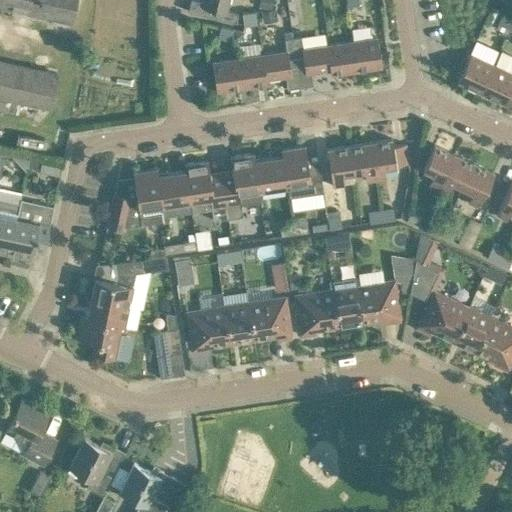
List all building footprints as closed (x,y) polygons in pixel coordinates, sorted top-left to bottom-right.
[(0,0),(0,3),(34,11),(36,0),(0,0)] [(73,0),(36,0),(34,11),(69,19),(73,0)] [(226,10),(228,0),(203,0),(201,0),(190,0),(188,11),(216,17),(216,18),(236,22),(238,13),(226,10)] [(271,8),(273,0),(259,0),(258,5),(271,8)] [(263,22),(278,20),(276,8),(261,11),(263,22)] [(243,24),(256,23),(254,11),(242,13),(243,24)] [(498,22),(509,28),(511,21),(511,15),(503,11),(498,22)] [(233,29),(233,28),(221,25),(218,37),(230,40),(233,29)] [(244,32),(242,31),(233,29),(230,40),(236,41),(242,37),(244,32)] [(286,50),(267,53),(271,78),(285,75),(287,88),(300,86),(293,37),(292,30),(284,32),(284,38),(286,50)] [(322,45),(303,48),(301,36),(300,36),(293,37),(300,86),(313,84),(311,71),(325,69),(322,45)] [(349,40),(353,70),(382,66),(377,36),(349,40)] [(470,52),(457,79),(480,90),(493,63),(499,50),(476,39),(471,49),(470,52)] [(322,45),(325,69),(330,69),(331,74),(353,70),(349,40),(322,45)] [(267,53),(240,57),(244,87),(267,83),(266,78),(271,78),(267,53)] [(216,91),(244,87),(240,57),(212,61),(216,91)] [(57,73),(38,69),(0,60),(0,95),(31,102),(50,106),(57,73)] [(480,90),(503,101),(511,80),(511,71),(493,63),(480,90)] [(511,80),(503,101),(511,105),(511,80)] [(370,142),(376,179),(386,177),(384,166),(389,166),(408,163),(405,143),(393,145),(392,138),(370,142)] [(370,142),(349,145),(353,171),(364,169),(366,180),(376,179),(370,142)] [(438,187),(454,153),(434,144),(423,168),(434,173),(429,183),(438,187)] [(341,173),(353,171),(349,145),(327,148),(332,185),(343,184),(341,173)] [(308,165),(307,160),(305,146),(281,149),(282,155),(281,155),(285,185),(287,185),(289,196),(300,195),(323,191),(321,178),(310,180),(308,165)] [(234,181),(223,183),(228,217),(243,215),(241,204),(261,201),(259,189),(261,189),(256,159),(255,159),(254,153),(230,157),(233,177),(234,181)] [(452,181),(463,186),(474,162),(454,153),(438,187),(448,191),(452,181)] [(261,189),(285,185),(281,155),(256,159),(261,189)] [(59,175),(61,165),(61,164),(42,160),(39,171),(59,175)] [(223,183),(211,184),(208,160),(184,164),(185,170),(184,170),(188,200),(191,199),(192,211),(211,208),(213,220),(228,217),(223,183)] [(474,162),(463,186),(473,191),(468,201),(478,205),(486,190),(494,172),(474,162)] [(159,174),(158,174),(157,168),(133,172),(137,196),(131,197),(131,196),(115,193),(111,213),(110,212),(107,226),(123,229),(123,226),(163,221),(161,204),(164,204),(159,174)] [(164,204),(188,200),(184,170),(159,174),(164,204)] [(511,208),(511,209),(511,180),(496,214),(506,219),(511,208)] [(43,203),(42,203),(20,198),(19,204),(8,253),(32,258),(33,250),(43,252),(46,240),(53,205),(43,203)] [(0,200),(0,251),(8,253),(19,204),(0,200)] [(380,209),(382,220),(394,218),(393,208),(380,209)] [(370,222),(382,220),(380,209),(368,211),(370,222)] [(411,209),(407,218),(418,224),(423,214),(411,209)] [(306,214),(292,216),(293,225),(295,233),(308,231),(307,222),(306,214)] [(327,218),(329,228),(342,226),(340,216),(327,218)] [(469,216),(457,241),(469,247),(481,221),(469,216)] [(429,229),(440,234),(445,224),(433,219),(429,229)] [(456,230),(445,224),(440,234),(452,239),(456,230)] [(280,227),(281,235),(295,233),(293,225),(280,227)] [(348,231),(337,233),(339,245),(350,243),(348,231)] [(499,261),(510,267),(511,267),(511,246),(511,247),(511,249),(509,248),(511,242),(511,231),(505,246),(499,261)] [(189,241),(182,242),(184,250),(197,248),(196,239),(195,240),(194,232),(188,234),(189,241)] [(439,270),(428,265),(438,240),(421,232),(416,259),(410,290),(410,292),(425,299),(439,270)] [(227,234),(217,236),(218,243),(228,242),(227,234)] [(487,256),(499,261),(505,246),(494,241),(492,246),(487,256)] [(164,247),(150,249),(151,258),(165,256),(165,253),(164,247)] [(240,248),(216,252),(218,264),(241,260),(240,248)] [(173,258),(174,266),(190,264),(189,255),(173,258)] [(96,277),(91,298),(129,305),(135,272),(143,272),(168,268),(168,267),(167,256),(165,256),(151,258),(142,259),(136,259),(116,261),(118,274),(119,274),(117,281),(96,277)] [(400,289),(410,290),(416,259),(402,256),(397,282),(401,282),(400,289)] [(289,289),(284,261),(271,263),(275,291),(289,289)] [(506,271),(488,263),(483,274),(501,283),(506,271)] [(298,274),(287,275),(289,289),(300,288),(298,274)] [(394,279),(357,285),(362,319),(385,316),(386,322),(401,320),(398,300),(394,279)] [(357,285),(333,288),(338,323),(362,319),(357,285)] [(333,288),(295,294),(299,315),(302,335),(316,332),(315,326),(338,323),(333,288)] [(425,309),(417,327),(430,333),(432,327),(454,337),(468,306),(434,290),(425,309)] [(285,296),(248,301),(253,336),(276,332),(277,338),(291,336),(288,317),(285,296)] [(91,298),(88,317),(121,325),(124,326),(129,305),(91,298)] [(248,301),(224,305),(229,339),(253,336),(248,301)] [(224,305),(186,311),(189,332),(192,351),(207,349),(206,343),(229,339),(224,305)] [(468,306),(454,337),(475,347),(490,316),(468,306)] [(169,353),(181,351),(175,315),(165,312),(167,329),(165,329),(169,353)] [(82,315),(77,337),(95,341),(93,353),(114,358),(121,325),(88,317),(82,315)] [(490,316),(475,347),(497,357),(494,363),(507,369),(511,358),(511,326),(506,323),(490,316)] [(156,355),(169,353),(165,329),(153,331),(156,355)] [(43,463),(47,456),(56,438),(39,430),(48,412),(21,398),(5,429),(29,441),(22,452),(43,463)] [(86,486),(103,495),(116,470),(125,452),(110,444),(108,449),(84,436),(69,466),(91,477),(86,486)] [(159,468),(156,473),(134,462),(124,480),(119,490),(141,502),(137,511),(135,511),(163,511),(168,504),(163,501),(166,495),(175,477),(159,468)] [(29,490),(40,495),(50,476),(39,471),(29,490)]
